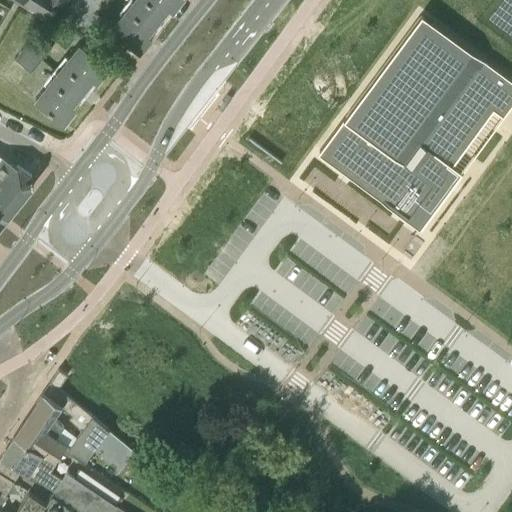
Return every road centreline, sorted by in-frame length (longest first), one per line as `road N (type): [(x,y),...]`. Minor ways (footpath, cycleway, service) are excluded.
road 1 (secondary): [(104,232),(143,180),(178,111),(263,0)]
road 2 (secondary): [(204,0),(86,160)]
road 3 (secondary): [(0,326),(50,292),(99,239)]
road 4 (secondary): [(74,176),(0,277)]
road 5 (secondary): [(74,176),(55,241),(73,251),(99,239)]
